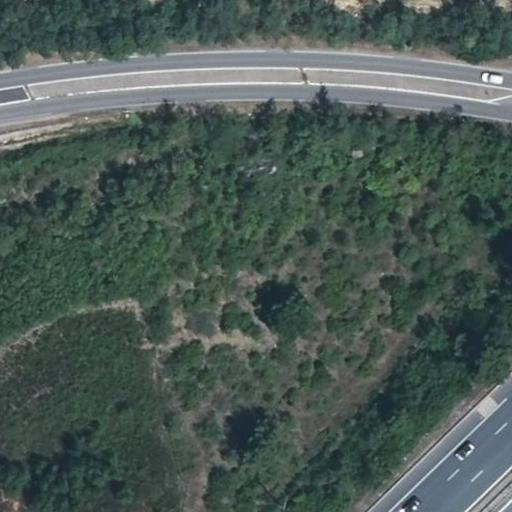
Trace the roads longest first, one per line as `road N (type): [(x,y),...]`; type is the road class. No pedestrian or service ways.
road 1 (tertiary): [(511,80),(417,64),(278,58),(156,61),(0,81)]
road 2 (tertiary): [(0,114),(288,89),(511,109)]
